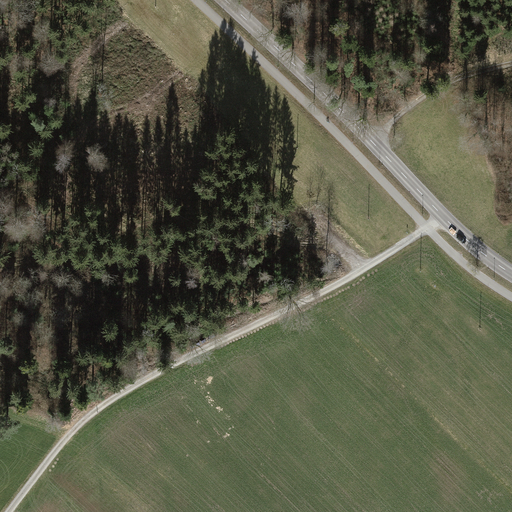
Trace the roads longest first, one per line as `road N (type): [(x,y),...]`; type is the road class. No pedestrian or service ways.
road 1 (track): [(10,511),(95,409),(358,272),(440,215)]
road 2 (secondary): [(224,0),(440,215),(511,273)]
road 3 (track): [(369,141),(447,81),(511,63)]
